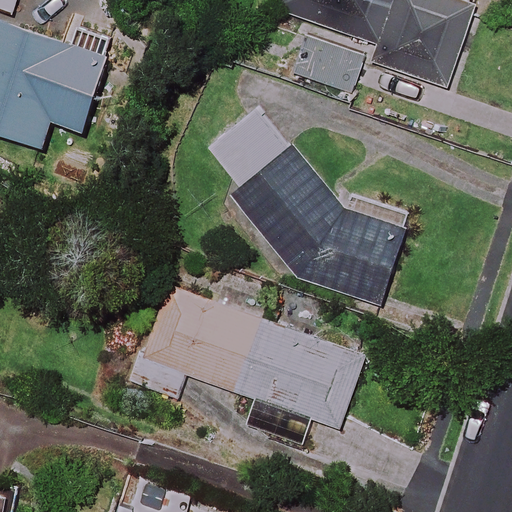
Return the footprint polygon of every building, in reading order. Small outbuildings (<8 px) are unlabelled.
[(0,0),(0,7),(13,12),(17,0),(0,0)] [(285,0),(282,11),(375,40),(369,60),(448,84),(473,0),(285,0)] [(113,57),(0,17),(0,129),(45,145),(55,117),(88,129),(113,57)] [(363,50),(307,35),(297,73),(352,88),(363,50)] [(255,107),(210,148),(244,185),(234,195),(236,201),(303,274),(380,302),(407,229),(346,207),(255,107)] [(366,355),(169,284),(134,382),(162,392),(171,365),(258,397),(248,425),(305,445),(315,416),(341,426),(366,355)] [(15,511),(22,485),(18,484),(0,479),(0,511),(15,511)]
